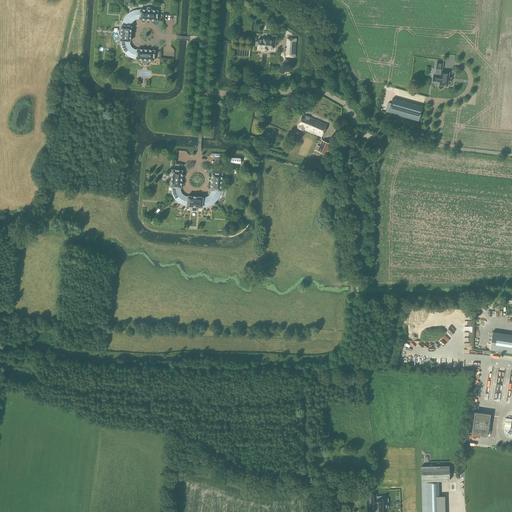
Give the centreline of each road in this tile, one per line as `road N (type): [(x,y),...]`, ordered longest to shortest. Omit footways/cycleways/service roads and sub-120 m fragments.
road 1 (track): [(347,133),(352,337),(341,356),(317,362),(0,350)]
road 2 (unclassified): [(511,154),(354,121)]
